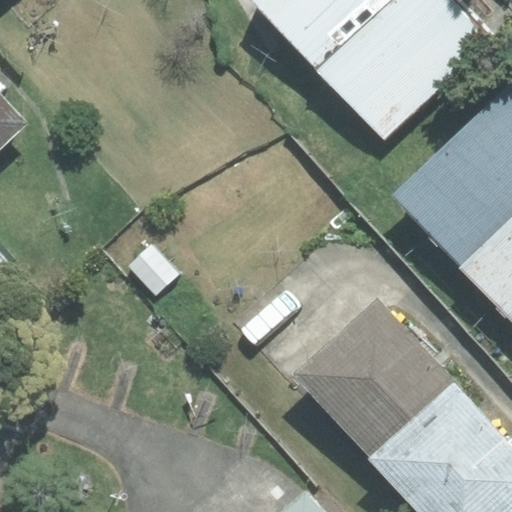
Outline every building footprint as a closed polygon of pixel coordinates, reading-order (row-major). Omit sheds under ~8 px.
[(255,0),(318,67),(389,0),(255,0)] [(492,36),(457,0),(389,0),(318,67),(384,137),(492,36)] [(461,261),(511,213),(511,83),(396,191),(461,261)] [(0,93),(0,147),(27,123),(0,93)] [(511,213),(461,261),(511,314),(511,213)] [(152,245),(129,266),(156,295),(179,274),(152,245)] [(0,289),(20,270),(0,249),(0,289)] [(370,456),(452,381),(377,299),(295,373),(370,456)] [(511,511),(511,447),(452,381),(370,456),(420,511),(511,511)] [(282,511),(325,511),(306,491),(282,511)]
